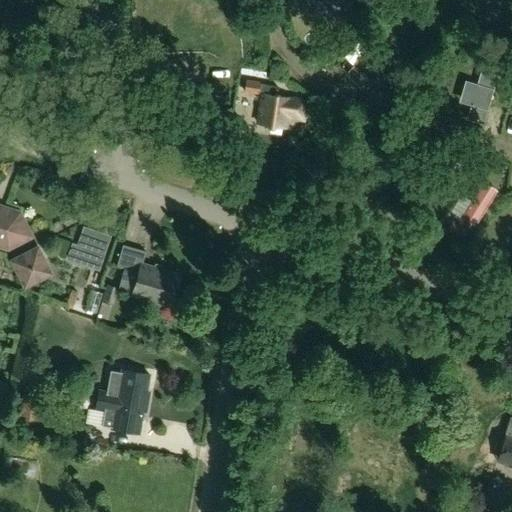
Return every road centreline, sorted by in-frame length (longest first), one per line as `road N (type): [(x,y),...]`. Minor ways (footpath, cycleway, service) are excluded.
road 1 (unclassified): [(210,511),(256,227)]
road 2 (unclassified): [(511,313),(256,227)]
road 3 (unclassified): [(92,0),(123,94),(117,178)]
road 4 (unclassified): [(256,227),(117,178)]
road 5 (unclassified): [(117,178),(0,135)]
